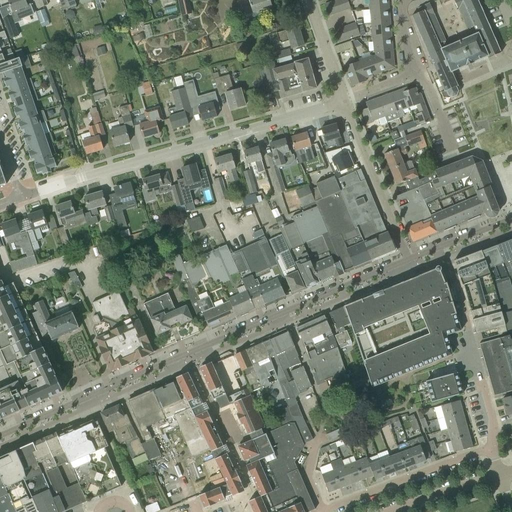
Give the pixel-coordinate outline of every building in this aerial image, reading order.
[(25,0),(7,0),(11,9),(12,12),(15,18),(16,23),(22,21),(21,19),(33,14),(30,5),(28,6),(27,3),(25,0)] [(76,5),(74,0),(58,0),(61,5),(63,10),(76,5)] [(177,0),(181,16),(192,14),(188,0),(177,0)] [(247,0),(249,6),(243,8),(246,15),(262,10),(272,7),(269,0),(247,0)] [(340,0),(337,0),(335,1),(339,12),(345,10),(340,0)] [(347,0),(340,0),(345,10),(350,8),(347,0)] [(367,6),(368,10),(388,8),(387,1),(388,1),(387,0),(368,0),(369,5),(367,6)] [(464,23),(467,21),(483,14),(477,0),(453,0),(458,10),(461,8),(464,14),(461,15),(464,23)] [(335,1),(329,3),(333,14),(339,12),(335,1)] [(333,14),(329,3),(324,5),(328,16),(333,14)] [(411,16),(417,30),(433,23),(431,16),(434,15),(429,4),(417,9),(419,13),(411,16)] [(370,14),(371,24),(390,22),(389,15),(388,15),(388,8),(368,10),(368,15),(370,14)] [(43,9),(36,12),(35,12),(40,24),(48,21),(43,9)] [(474,26),(477,34),(479,39),(492,33),(483,14),(467,21),(470,28),(474,26)] [(11,17),(3,20),(10,39),(18,37),(11,17)] [(370,34),(370,38),(390,36),(390,29),(391,29),(390,22),(371,24),(372,33),(370,34)] [(417,30),(423,43),(442,35),(439,27),(436,29),(433,23),(417,30)] [(356,24),(350,25),(354,37),(359,35),(357,26),(356,24)] [(350,25),(344,27),(348,39),(354,37),(350,25)] [(361,25),(357,26),(359,35),(360,35),(365,34),(361,25)] [(101,26),(95,27),(97,36),(103,34),(101,26)] [(344,27),(339,29),(343,41),(348,39),(344,27)] [(276,34),(279,43),(289,41),(291,49),(304,45),(299,29),(287,33),(286,31),(276,34)] [(343,41),(339,29),(333,31),(337,43),(343,41)] [(492,33),(479,39),(487,57),(488,59),(501,53),(492,33)] [(445,50),(429,57),(435,70),(444,91),(441,93),(443,98),(448,96),(449,97),(452,98),(453,98),(456,97),(457,96),(458,93),(458,92),(460,91),(457,85),(457,86),(452,75),(453,75),(452,74),(451,72),(487,57),(479,39),(477,34),(445,48),(445,50)] [(423,43),(429,57),(445,50),(445,48),(442,43),(445,41),(442,35),(423,43)] [(373,53),(375,52),(393,50),(392,43),(391,44),(390,36),(370,38),(371,43),(372,43),(373,53)] [(334,47),(336,53),(352,48),(350,41),(334,47)] [(245,42),(235,45),(237,54),(247,51),(245,42)] [(76,45),(70,46),(73,58),(79,57),(76,45)] [(0,65),(15,60),(11,49),(6,51),(7,55),(3,57),(0,49),(0,48),(0,65)] [(265,56),(266,62),(272,60),(291,55),(289,49),(265,56)] [(375,56),(372,57),(371,57),(377,74),(384,72),(384,71),(390,68),(393,65),(392,57),(393,57),(393,50),(375,52),(375,56)] [(361,59),(357,60),(364,78),(371,75),(371,76),(377,74),(371,57),(372,57),(371,56),(361,60),(361,59)] [(0,74),(4,73),(5,75),(22,70),(21,67),(22,67),(19,58),(15,60),(0,65),(0,74)] [(272,60),(266,62),(262,63),(271,93),(278,91),(281,99),(316,89),(308,59),(294,63),(294,64),(275,70),(272,60)] [(364,78),(357,60),(351,62),(351,64),(344,67),(347,74),(346,74),(347,79),(349,78),(352,87),(366,81),(364,78)] [(6,88),(9,86),(26,81),(22,70),(5,75),(6,78),(3,79),(6,88)] [(213,75),(215,84),(218,95),(225,93),(230,110),(245,106),(240,89),(232,92),(227,75),(219,77),(218,74),(213,75)] [(13,98),(34,91),(31,79),(26,81),(9,86),(11,92),(8,93),(10,99),(13,98)] [(142,86),(145,94),(152,92),(149,83),(142,86)] [(177,114),(169,117),(173,129),(188,125),(183,109),(190,107),(185,90),(185,88),(171,92),(177,114)] [(220,110),(215,94),(197,99),(194,88),(185,90),(190,107),(190,108),(197,106),(202,121),(217,117),(215,111),(220,110)] [(409,108),(408,108),(409,108),(416,105),(419,113),(416,115),(420,125),(430,121),(420,94),(418,95),(415,88),(403,92),(403,93),(409,108)] [(403,110),(408,108),(409,108),(403,93),(403,92),(402,89),(390,94),(399,118),(405,116),(403,110)] [(33,102),(38,100),(34,91),(13,98),(10,99),(11,103),(14,102),(16,107),(16,108),(33,102)] [(93,94),(95,101),(105,97),(103,91),(93,94)] [(387,123),(399,118),(390,94),(378,98),(387,123)] [(381,125),(387,123),(378,98),(365,103),(367,109),(361,111),(366,125),(373,122),(373,121),(378,119),(381,125)] [(19,116),(20,119),(37,113),(33,102),(16,108),(16,107),(13,108),(16,117),(19,116)] [(120,128),(110,131),(111,137),(114,146),(129,142),(127,132),(126,130),(134,128),(130,115),(127,105),(118,108),(121,117),(117,118),(118,122),(120,128)] [(162,117),(159,106),(143,111),(145,117),(147,122),(139,125),(143,138),(159,133),(156,123),(163,121),(162,117)] [(91,139),(83,142),(84,145),(87,155),(103,150),(100,140),(99,137),(104,135),(101,123),(98,112),(91,114),(94,125),(88,127),(89,132),(91,139)] [(21,131),(24,130),(24,129),(41,124),(37,113),(20,119),(21,121),(18,122),(21,131)] [(25,142),(28,141),(27,140),(44,135),(49,133),(46,122),(41,124),(24,129),(24,130),(26,135),(23,136),(25,142)] [(325,142),(334,140),(336,147),(342,146),(340,138),(340,137),(336,124),(321,129),(325,142)] [(401,138),(404,137),(405,136),(402,126),(397,128),(401,138)] [(405,136),(404,137),(408,146),(424,140),(421,131),(405,136)] [(307,133),(291,138),(294,147),(295,151),(304,148),(306,155),(312,153),(310,146),(311,146),(310,142),(307,133)] [(48,145),(44,135),(27,140),(28,141),(25,142),(26,146),(29,145),(31,151),(48,145)] [(271,143),(270,144),(276,165),(270,166),(278,194),(284,192),(277,168),(285,166),(285,165),(290,163),(292,162),(293,160),(293,157),(290,150),(288,151),(285,139),(276,142),(276,140),(270,142),(271,143)] [(35,162),(52,156),(56,155),(52,144),(48,145),(31,151),(28,152),(31,160),(34,159),(35,162)] [(248,164),(254,162),(258,173),(265,171),(258,147),(244,151),(248,164)] [(384,154),(390,170),(403,165),(403,164),(400,156),(407,153),(404,147),(397,150),(397,149),(384,154)] [(340,148),(324,153),(329,164),(333,163),(337,173),(353,167),(347,153),(343,155),(340,148)] [(233,168),(234,168),(231,155),(214,159),(218,173),(227,170),(229,178),(230,183),(237,181),(236,176),(233,168)] [(52,156),(35,162),(36,164),(34,165),(37,174),(42,172),(43,175),(51,172),(50,169),(56,167),(53,158),(53,159),(52,156)] [(421,186),(418,188),(422,199),(423,201),(439,194),(437,190),(471,178),(478,197),(430,217),(436,232),(438,231),(467,219),(484,212),(485,214),(485,215),(486,216),(487,217),(488,217),(489,218),(490,218),(491,218),(492,218),(494,218),(495,217),(496,216),(497,215),(497,214),(498,213),(498,211),(498,210),(497,209),(492,196),(495,195),(489,179),(488,179),(482,162),(472,157),(458,163),(435,171),(435,172),(438,179),(421,186)] [(311,158),(301,161),(305,176),(316,173),(311,158)] [(403,165),(390,170),(396,185),(409,180),(409,179),(416,176),(410,162),(403,164),(403,165)] [(210,188),(205,169),(197,172),(195,165),(181,169),(186,185),(199,181),(202,190),(210,188)] [(359,232),(371,260),(395,250),(387,232),(384,225),(383,225),(360,170),(351,173),(335,180),(356,229),(359,232)] [(244,172),(249,193),(256,192),(250,171),(244,172)] [(435,174),(419,180),(421,186),(438,179),(435,172),(435,174)] [(158,187),(170,184),(167,173),(143,180),(146,190),(143,191),(146,202),(155,199),(154,196),(159,194),(158,187)] [(356,229),(335,180),(334,176),(328,179),(315,184),(320,194),(316,196),(313,197),(315,202),(316,204),(317,206),(343,272),(371,260),(359,232),(356,229)] [(226,195),(223,186),(221,178),(215,179),(218,187),(221,200),(227,201),(226,195)] [(135,200),(130,183),(117,187),(118,189),(114,190),(115,193),(108,195),(111,205),(116,220),(118,229),(127,227),(121,209),(126,208),(125,203),(135,200)] [(180,192),(178,184),(170,187),(174,202),(176,208),(183,205),(184,205),(180,192)] [(302,210),(316,204),(315,202),(313,197),(308,186),(295,191),(302,210)] [(409,191),(405,193),(424,237),(436,232),(432,223),(425,208),(423,201),(422,199),(418,188),(409,191)] [(195,210),(189,190),(180,192),(184,205),(183,205),(186,213),(195,210)] [(89,212),(83,215),(87,226),(98,223),(96,216),(98,215),(96,208),(105,205),(101,192),(84,197),(89,210),(89,212)] [(403,193),(394,197),(396,203),(397,202),(406,198),(409,203),(399,207),(398,207),(407,228),(407,229),(411,237),(413,242),(424,237),(405,193),(403,193)] [(255,194),(242,197),(244,206),(258,203),(255,194)] [(84,218),(83,215),(82,211),(74,213),(70,201),(55,206),(62,225),(84,218)] [(114,215),(111,206),(103,208),(107,222),(115,220),(114,215)] [(276,223),(282,234),(306,287),(319,282),(318,282),(319,281),(320,283),(332,278),(331,277),(338,274),(338,273),(342,271),(342,272),(343,272),(317,206),(291,217),(294,223),(285,226),(283,220),(276,223)] [(32,230),(26,232),(32,251),(33,251),(39,249),(36,242),(43,240),(40,232),(48,229),(47,225),(42,211),(27,216),(32,230)] [(186,220),(191,233),(204,229),(199,217),(186,220)] [(19,232),(15,220),(8,223),(7,221),(2,222),(3,224),(1,225),(7,243),(15,240),(16,243),(19,241),(23,254),(26,253),(27,258),(34,255),(32,251),(26,232),(20,234),(19,232)] [(180,222),(171,226),(173,230),(182,226),(180,222)] [(69,242),(65,230),(63,227),(57,229),(62,244),(69,242)] [(261,229),(252,233),(254,238),(263,234),(261,229)] [(277,260),(276,260),(283,277),(283,278),(285,277),(291,291),(289,292),(291,295),(306,288),(306,287),(282,234),(268,240),(277,260)] [(495,243),(497,248),(509,277),(511,291),(511,241),(511,237),(507,239),(508,242),(503,244),(502,241),(495,243)] [(265,239),(240,250),(264,304),(285,295),(278,279),(283,277),(276,260),(275,260),(265,239)] [(226,245),(254,309),(264,304),(240,250),(237,241),(226,246),(226,245)] [(226,245),(200,256),(211,281),(221,283),(236,317),(240,315),(241,315),(242,315),(244,314),(245,314),(246,313),(247,312),(254,309),(226,245)] [(483,253),(482,253),(490,275),(493,281),(505,326),(506,326),(509,333),(511,331),(511,291),(509,277),(497,248),(483,253)] [(493,281),(490,275),(482,253),(481,251),(453,261),(454,264),(455,267),(462,285),(463,285),(473,320),(472,320),(476,334),(480,333),(482,340),(507,333),(509,333),(506,326),(505,326),(493,281)] [(34,255),(27,258),(15,261),(9,263),(12,273),(37,265),(34,255)] [(236,317),(221,283),(211,281),(200,256),(183,264),(179,255),(171,258),(192,304),(197,301),(209,329),(236,317)] [(461,331),(446,283),(445,284),(438,268),(344,307),(350,324),(371,387),(452,355),(446,335),(461,331)] [(68,274),(76,291),(82,288),(74,272),(68,274)] [(62,392),(13,283),(4,287),(1,281),(0,278),(0,419),(20,411),(20,410),(29,406),(29,407),(62,392)] [(72,293),(74,297),(78,299),(82,297),(79,290),(72,293)] [(100,348),(99,348),(105,362),(106,362),(108,368),(113,366),(115,370),(128,364),(129,366),(135,364),(134,361),(148,355),(147,351),(151,349),(148,343),(149,343),(143,329),(142,329),(136,315),(130,318),(118,292),(92,303),(97,315),(92,318),(95,325),(94,325),(92,330),(96,339),(100,348)] [(192,320),(188,311),(185,305),(175,310),(168,293),(167,293),(143,304),(147,312),(157,335),(171,329),(169,326),(179,321),(181,325),(192,320)] [(335,336),(340,348),(347,345),(347,346),(351,345),(351,343),(350,340),(344,327),(350,324),(343,307),(329,313),(336,330),(337,330),(339,334),(335,336)] [(50,334),(52,340),(65,334),(58,318),(51,321),(45,308),(32,314),(43,337),(50,334)] [(71,312),(58,317),(65,334),(79,328),(71,312)] [(307,353),(309,359),(337,346),(334,340),(332,335),(333,335),(324,316),(310,322),(319,341),(313,344),(316,349),(314,350),(307,353)] [(305,347),(313,344),(319,341),(310,322),(296,328),(305,347)] [(288,332),(269,340),(276,356),(283,371),(291,367),(300,363),(297,357),(298,356),(294,347),(288,332)] [(511,339),(510,340),(509,335),(479,344),(493,396),(511,391),(511,339)] [(294,398),(283,371),(276,356),(269,340),(263,343),(270,359),(269,359),(271,365),(272,364),(276,374),(286,401),(294,398)] [(276,374),(272,364),(271,365),(269,359),(270,359),(263,343),(261,343),(248,349),(245,351),(251,366),(261,387),(261,388),(264,387),(269,385),(266,379),(271,377),(271,376),(276,374)] [(309,359),(314,372),(341,359),(337,348),(337,346),(309,359)] [(252,391),(261,387),(251,366),(245,351),(234,355),(241,371),(246,369),(247,373),(245,374),(250,386),(252,391)] [(232,356),(213,365),(219,380),(220,380),(223,387),(227,395),(226,395),(227,398),(240,391),(238,385),(243,383),(238,372),(239,371),(236,365),(232,356)] [(341,359),(314,372),(317,381),(321,383),(342,374),(345,372),(341,359)] [(220,409),(227,406),(226,404),(228,403),(229,405),(233,403),(238,414),(236,414),(241,425),(243,424),(248,435),(264,428),(263,425),(247,388),(240,391),(227,398),(226,395),(226,394),(227,395),(223,387),(220,380),(219,380),(213,365),(212,365),(211,362),(199,368),(213,400),(215,399),(220,409)] [(292,372),(300,392),(312,387),(303,367),(292,372)] [(125,441),(124,442),(127,449),(131,458),(145,452),(149,461),(161,456),(154,439),(181,427),(193,455),(209,448),(226,485),(198,496),(203,509),(216,504),(216,503),(224,500),(225,503),(232,500),(231,497),(236,495),(244,491),(240,483),(241,483),(235,470),(235,471),(226,453),(228,451),(225,445),(223,446),(212,423),(213,423),(207,412),(209,411),(206,404),(203,405),(192,382),(188,373),(175,378),(176,380),(128,402),(140,430),(145,442),(141,444),(130,424),(126,413),(122,404),(111,409),(125,441)] [(462,394),(457,373),(426,381),(431,402),(462,394)] [(349,384),(352,390),(370,383),(367,376),(349,384)] [(505,409),(504,409),(506,416),(511,414),(511,396),(502,399),(505,409)] [(434,408),(437,420),(463,413),(459,401),(441,406),(434,408)] [(120,444),(124,442),(125,441),(111,409),(101,413),(105,424),(104,425),(108,433),(114,431),(120,444)] [(440,431),(447,429),(466,424),(463,413),(437,420),(440,431)] [(419,429),(415,420),(413,415),(407,417),(409,422),(413,431),(419,429)] [(397,416),(387,421),(389,425),(399,421),(397,416)] [(121,486),(105,448),(108,446),(97,421),(94,423),(93,421),(81,427),(81,428),(74,431),(74,429),(58,436),(69,462),(78,483),(86,501),(86,502),(121,486)] [(273,421),(263,425),(264,428),(266,430),(267,433),(277,429),(273,421)] [(245,466),(251,477),(249,478),(252,485),(254,484),(260,496),(248,501),(252,511),(308,511),(315,509),(297,470),(301,468),(307,457),(300,453),(304,445),(303,444),(304,444),(313,439),(312,439),(307,427),(298,431),(297,431),(294,423),(289,423),(277,429),(267,433),(266,430),(258,434),(260,436),(256,438),(254,436),(250,438),(251,440),(237,446),(244,462),(245,461),(247,465),(245,466)] [(447,429),(451,441),(469,436),(466,424),(447,429)] [(326,435),(329,441),(341,436),(338,430),(326,435)] [(69,462),(58,436),(56,433),(57,433),(57,432),(33,443),(36,450),(32,451),(58,511),(62,511),(83,503),(82,503),(76,488),(68,491),(57,467),(69,462)] [(469,436),(451,441),(451,442),(445,443),(448,453),(453,451),(454,453),(472,447),(469,436)] [(407,442),(410,449),(415,465),(426,461),(425,460),(430,458),(421,437),(407,442)] [(58,511),(32,451),(36,450),(33,443),(15,450),(16,451),(15,451),(24,468),(26,478),(24,479),(31,494),(38,511),(58,511)] [(410,449),(399,453),(405,468),(415,465),(410,449)] [(26,478),(24,468),(15,451),(11,453),(0,457),(0,477),(0,478),(15,511),(38,511),(31,494),(24,479),(26,478)] [(399,453),(389,457),(395,472),(405,468),(399,453)] [(132,460),(135,465),(147,460),(145,454),(132,460)] [(389,457),(379,461),(385,476),(395,472),(389,457)] [(367,458),(355,462),(362,480),(373,476),(369,465),(370,464),(367,458)] [(344,467),(342,461),(331,465),(330,465),(339,489),(351,484),(344,467)] [(379,461),(370,464),(369,465),(373,476),(375,480),(385,476),(379,461)] [(355,462),(344,467),(351,484),(362,480),(355,462)] [(330,465),(331,465),(330,464),(319,468),(321,475),(328,493),(339,489),(330,465)] [(0,511),(5,511),(0,499),(0,497),(2,497),(8,511),(15,511),(0,478),(0,477),(0,511)] [(147,511),(155,511),(161,510),(158,501),(145,506),(147,511)]
